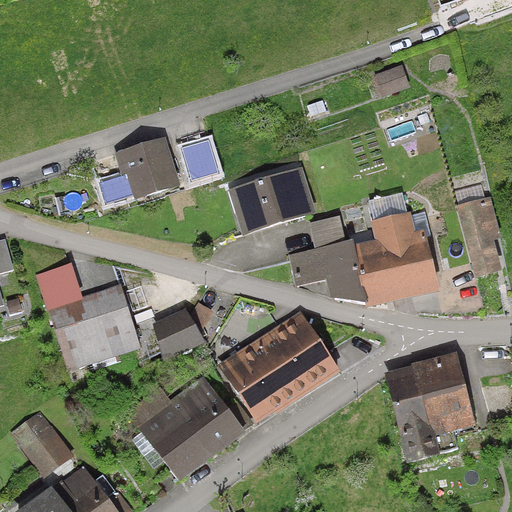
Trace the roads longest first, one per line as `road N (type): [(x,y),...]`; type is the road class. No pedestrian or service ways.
road 1 (residential): [(463,19),(0,171)]
road 2 (residential): [(415,329),(0,220)]
road 3 (residential): [(170,511),(396,353),(415,329)]
